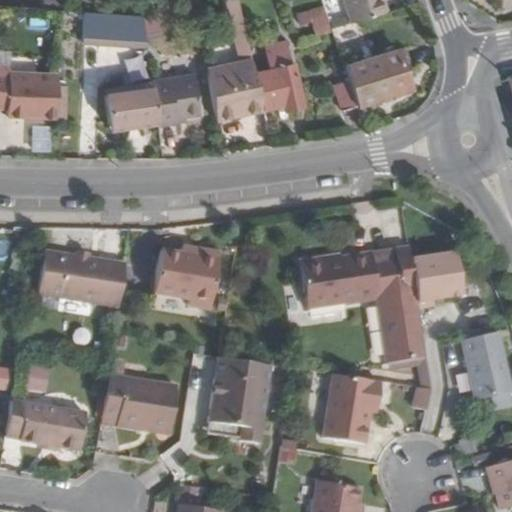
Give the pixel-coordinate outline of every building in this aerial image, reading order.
[(228,0),(226,1),(239,55),(251,52),(238,0),(228,0)] [(341,0),(349,24),(384,14),(380,0),(341,0)] [(302,12),(309,35),(331,29),(324,6),(302,12)] [(81,16),(80,46),(146,51),(141,20),(81,16)] [(277,70),(283,69),(283,71),(296,68),(293,47),(274,51),(277,70)] [(343,66),(356,108),(398,95),(393,79),(398,77),(390,52),(343,66)] [(12,60),(0,59),(0,113),(9,114),(8,121),(28,122),(44,123),(56,124),(59,80),(59,68),(11,65),(12,60)] [(283,73),(256,78),(258,86),(263,110),(264,113),(288,109),(289,113),(306,111),(300,71),(297,71),(296,68),(283,71),(283,73)] [(242,70),(207,76),(214,119),(263,110),(258,86),(246,88),(242,70)] [(398,95),(404,93),(398,77),(393,79),(398,95)] [(193,79),(166,82),(170,111),(172,128),(175,128),(174,123),(198,120),(193,79)] [(68,81),(59,80),(56,124),(66,124),(68,81)] [(150,85),(151,91),(154,113),(170,111),(166,82),(157,84),(150,85)] [(331,88),(339,113),(353,109),(345,84),(331,88)] [(125,88),(125,89),(104,92),(104,98),(151,91),(150,85),(125,88)] [(151,91),(104,98),(108,129),(156,123),(154,113),(151,91)] [(154,113),(156,123),(157,130),(172,128),(170,111),(154,113)] [(156,123),(108,129),(109,135),(157,130),(156,123)] [(38,246),(31,289),(112,304),(120,259),(38,246)] [(192,249),(176,246),(175,253),(191,256),(192,249)] [(202,310),(213,253),(192,249),(191,256),(175,253),(155,249),(147,292),(182,298),(181,305),(202,310)] [(397,257),(373,261),(371,254),(331,261),(330,258),(299,262),(307,310),(344,305),(344,307),(379,301),(389,367),(394,366),(395,371),(420,366),(419,362),(426,360),(418,310),(410,262),(409,250),(396,252),(397,257)] [(455,255),(410,262),(418,310),(434,308),(433,302),(462,297),(455,255)] [(511,396),(511,394),(497,336),(462,346),(476,401),(477,406),(511,396)] [(213,380),(210,379),(202,423),(236,428),(235,440),(235,442),(254,445),(266,367),(216,360),(213,380)] [(420,366),(424,391),(431,392),(426,360),(419,362),(420,366)] [(29,365),(24,390),(46,395),(51,370),(29,365)] [(0,368),(0,389),(11,389),(10,368),(0,368)] [(168,381),(101,370),(93,413),(109,416),(108,420),(134,424),(135,421),(161,425),(168,381)] [(364,403),(368,382),(307,373),(297,436),(350,444),(356,402),(364,403)] [(431,392),(419,390),(415,410),(428,412),(431,392)] [(85,405),(10,394),(5,429),(19,432),(18,433),(80,442),(85,405)] [(476,401),(463,404),(464,409),(477,406),(476,401)] [(236,428),(202,423),(200,435),(235,440),(236,428)] [(448,447),(451,459),(473,452),(469,437),(454,441),(455,445),(448,447)] [(278,441),(277,448),(291,451),(293,444),(278,441)] [(291,451),(277,448),(275,463),(291,466),(293,451),(291,451)] [(511,504),(511,457),(488,465),(500,508),(511,504)] [(197,485),(181,482),(179,494),(194,497),(197,485)] [(309,511),(350,511),(354,489),(315,483),(309,511)] [(220,511),(221,508),(178,501),(176,511),(220,511)]
